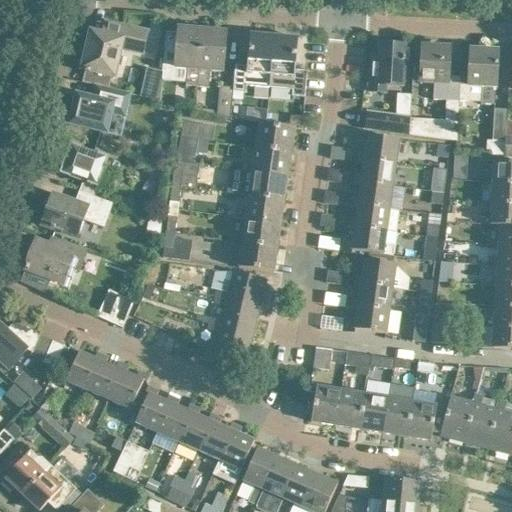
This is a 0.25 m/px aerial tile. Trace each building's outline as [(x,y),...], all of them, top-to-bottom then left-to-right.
[(122,44),(144,49),(148,32),(105,22),(102,34),(91,32),(85,55),(82,54),(79,64),(83,65),(81,70),(85,71),(85,73),(89,74),(89,72),(108,76),(115,78),(121,50),(122,44)] [(185,86),(197,87),(201,30),(178,28),(177,41),(176,53),(175,68),(187,69),(185,86)] [(201,30),(197,87),(207,88),(209,71),(223,72),(226,33),(201,30)] [(235,66),(233,88),(233,91),(246,92),(246,86),(270,88),(274,37),(250,35),(247,67),(235,66)] [(298,39),(274,37),(270,88),(292,90),(292,97),(305,98),(307,72),(295,71),(298,39)] [(176,53),(177,41),(166,40),(165,52),(176,53)] [(370,92),(385,93),(385,85),(402,86),(405,47),(381,45),(380,58),(372,57),(370,92)] [(460,78),(448,77),(450,49),(422,48),(420,81),(434,81),(433,99),(446,100),(444,139),(457,139),(460,85),(460,78)] [(470,50),(468,78),(460,78),(460,85),(481,86),(480,104),(492,104),(493,87),(496,87),(498,52),(470,50)] [(105,89),(108,76),(89,72),(89,74),(85,73),(82,83),(105,89)] [(162,80),(163,75),(149,72),(142,98),(160,102),(162,80)] [(233,91),(233,88),(219,87),(216,119),(231,120),(233,91)] [(76,94),(68,125),(88,130),(107,134),(112,114),(125,118),(130,97),(130,95),(111,91),(108,101),(76,94)] [(492,142),(506,143),(506,139),(505,139),(507,110),(494,109),(492,142)] [(368,113),(366,127),(366,129),(409,135),(410,119),(368,113)] [(414,135),(439,136),(440,120),(414,119),(414,135)] [(183,122),(180,138),(191,140),(198,141),(198,140),(189,139),(191,123),(183,122)] [(259,124),(256,149),(291,154),(294,129),(259,124)] [(357,164),(363,165),(364,159),(396,163),(399,141),(367,136),(365,153),(359,152),(357,164)] [(180,138),(175,161),(195,164),(198,141),(191,140),(180,138)] [(107,157),(70,144),(59,175),(83,183),(79,192),(96,198),(99,189),(109,192),(115,174),(103,169),(107,157)] [(157,145),(148,157),(157,164),(166,152),(157,145)] [(437,157),(448,159),(450,147),(438,145),(437,157)] [(256,149),(252,172),(287,177),(291,154),(256,149)] [(354,186),(360,187),(361,181),(393,186),(396,163),(364,159),(363,165),(362,175),(356,174),(354,186)] [(174,168),(172,186),(181,187),(194,189),(196,178),(197,178),(199,165),(195,164),(175,161),(174,168)] [(511,163),(494,162),(492,184),(511,185),(511,163)] [(431,191),(432,191),(444,193),(447,170),(434,168),(431,191)] [(249,196),(249,197),(284,202),(287,177),(252,172),(243,171),(239,195),(249,196)] [(351,209),(357,210),(358,204),(390,208),(393,186),(361,181),(360,187),(358,198),(352,197),(351,209)] [(511,185),(492,184),(491,205),(511,206),(511,185)] [(172,186),(170,202),(179,203),(181,187),(172,186)] [(444,193),(432,191),(430,204),(442,205),(444,193)] [(112,204),(98,199),(79,192),(75,204),(52,195),(41,226),(77,239),(84,221),(104,228),(112,204)] [(249,197),(246,220),(281,225),(284,202),(249,197)] [(348,231),(354,232),(355,227),(397,233),(397,232),(396,232),(399,212),(389,211),(390,208),(358,204),(357,210),(356,220),(349,219),(348,231)] [(490,226),(500,226),(511,226),(511,206),(491,205),(490,226)] [(168,217),(166,233),(175,234),(177,218),(168,217)] [(246,220),(242,244),(277,249),(281,225),(246,220)] [(428,225),(427,237),(438,239),(440,227),(428,225)] [(511,226),(500,226),(498,247),(511,247),(511,226)] [(355,227),(354,232),(352,243),(346,242),(344,254),(352,255),(352,251),(383,256),(383,255),(393,256),(397,233),(355,227)] [(175,234),(166,233),(163,258),(189,261),(192,242),(174,239),(175,234)] [(438,239),(427,237),(425,250),(437,251),(438,239)] [(25,271),(21,283),(45,294),(51,280),(63,284),(69,268),(79,272),(87,250),(62,241),(59,249),(36,241),(25,271)] [(277,249),(242,244),(239,268),(254,271),(274,273),(277,249)] [(511,247),(498,247),(497,267),(511,267),(511,247)] [(354,288),(360,289),(361,283),(394,288),(409,290),(411,279),(397,267),(397,265),(364,261),(362,277),(356,276),(354,288)] [(511,267),(497,267),(496,287),(511,288),(511,267)] [(214,303),(225,306),(226,301),(259,309),(266,280),(233,272),(228,293),(217,291),(214,303)] [(421,280),(419,292),(431,294),(433,282),(421,280)] [(351,311),(357,311),(358,306),(391,311),(394,288),(361,283),(360,289),(359,299),(352,298),(351,311)] [(511,288),(496,287),(495,308),(511,308),(511,288)] [(97,317),(123,329),(127,318),(135,302),(109,290),(97,317)] [(419,292),(417,304),(430,306),(431,294),(419,292)] [(208,330),(219,333),(220,330),(252,338),(259,309),(226,301),(225,306),(222,319),(211,317),(208,330)] [(358,306),(357,311),(356,322),(349,321),(347,333),(355,334),(355,330),(388,335),(391,311),(358,306)] [(511,308),(495,308),(494,328),(511,329),(511,308)] [(428,317),(416,315),(412,341),(425,343),(428,317)] [(32,353),(31,354),(32,354),(41,336),(13,323),(12,324),(13,325),(7,331),(0,325),(0,363),(9,371),(27,351),(32,353)] [(433,324),(431,344),(453,346),(455,326),(433,324)] [(511,329),(494,328),(492,349),(511,350),(511,329)] [(220,330),(219,333),(215,350),(204,347),(201,360),(213,363),(214,360),(245,367),(252,338),(220,330)] [(53,342),(43,362),(42,363),(55,369),(65,347),(64,346),(63,347),(53,342)] [(328,371),(329,364),(331,351),(316,349),(313,369),(328,371)] [(66,382),(88,392),(101,362),(105,364),(108,358),(97,354),(95,359),(80,353),(66,382)] [(371,357),(347,353),(346,362),(370,365),(371,357)] [(371,357),(370,365),(370,366),(393,370),(393,368),(394,360),(371,357)] [(411,362),(394,360),(393,368),(410,370),(411,362)] [(88,392),(109,401),(122,372),(126,374),(129,368),(118,363),(115,369),(105,364),(101,362),(88,392)] [(417,371),(433,373),(435,365),(418,363),(417,371)] [(122,372),(109,401),(131,411),(143,382),(147,384),(150,377),(139,372),(136,378),(126,374),(122,372)] [(31,381),(23,390),(33,398),(41,389),(31,381)] [(136,424),(157,434),(170,404),(166,402),(156,398),(159,392),(148,387),(145,394),(148,395),(136,424)] [(311,423),(336,427),(341,392),(317,388),(311,423)] [(336,427),(359,430),(365,395),(341,392),(336,427)] [(22,394),(14,404),(20,409),(28,399),(22,394)] [(359,430),(383,434),(389,399),(365,395),(359,430)] [(440,437),(464,443),(474,406),(481,407),(483,397),(473,395),(471,404),(450,398),(449,402),(440,434),(440,437)] [(157,434),(178,443),(191,413),(187,412),(177,407),(180,401),(169,396),(166,402),(170,404),(157,434)] [(41,408),(51,416),(58,407),(49,399),(41,408)] [(383,434),(407,438),(413,403),(389,399),(383,434)] [(497,403),(483,400),(481,407),(474,406),(464,443),(487,449),(497,412),(504,414),(506,404),(497,402),(497,403)] [(433,433),(440,434),(449,402),(440,401),(436,404),(435,407),(413,403),(407,438),(431,442),(433,433)] [(178,443),(199,452),(212,423),(208,421),(198,416),(201,411),(189,406),(187,412),(191,413),(178,443)] [(34,418),(46,429),(54,420),(42,409),(34,418)] [(497,412),(487,449),(511,456),(511,452),(511,415),(504,414),(497,412)] [(199,452),(220,461),(233,432),(229,430),(219,426),(222,420),(210,415),(208,421),(212,423),(199,452)] [(74,424),(69,433),(79,438),(81,434),(84,429),(74,424)] [(220,461),(213,476),(235,486),(241,471),(246,460),(254,441),(239,435),(242,429),(231,424),(229,430),(233,432),(220,461)] [(0,434),(0,455),(14,440),(4,430),(0,434)] [(111,448),(122,453),(127,442),(116,437),(111,448)] [(114,472),(125,477),(130,466),(140,471),(150,452),(128,441),(114,472)] [(15,489),(22,496),(43,473),(50,465),(43,458),(38,459),(22,444),(20,446),(18,448),(4,462),(1,466),(10,474),(2,482),(12,491),(15,489)] [(243,481),(236,497),(256,506),(277,458),(258,449),(255,455),(249,468),(243,481)] [(43,473),(22,496),(40,511),(48,503),(56,511),(62,505),(68,511),(83,496),(68,482),(77,472),(63,458),(53,468),(50,465),(43,473)] [(268,511),(277,511),(283,499),(297,467),(277,458),(256,506),(268,511)] [(130,466),(125,477),(135,482),(140,471),(130,466)] [(300,511),(317,476),(297,467),(283,499),(293,504),(289,511),(300,511)] [(317,476),(300,511),(310,511),(311,511),(325,511),(337,485),(317,476)] [(367,478),(366,488),(384,490),(383,500),(383,501),(419,505),(421,483),(417,483),(368,478),(367,478)] [(170,492),(178,496),(179,497),(185,484),(177,480),(170,492)] [(179,497),(178,496),(175,503),(186,508),(191,498),(195,489),(185,484),(179,497)] [(98,511),(105,505),(88,490),(83,496),(68,511),(69,511),(98,511)] [(338,496),(331,511),(345,511),(347,497),(338,496)] [(417,511),(419,505),(383,501),(366,499),(365,511),(364,511),(417,511)]
